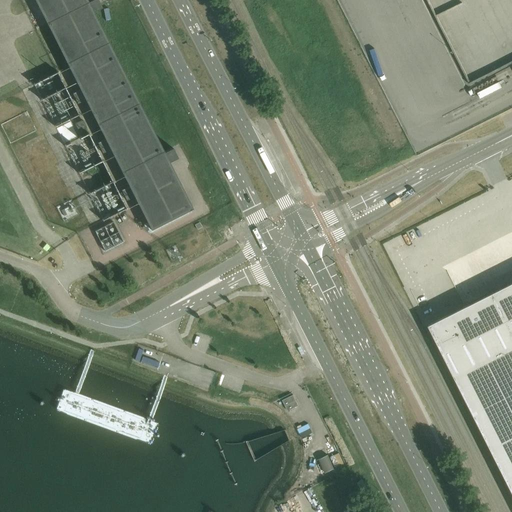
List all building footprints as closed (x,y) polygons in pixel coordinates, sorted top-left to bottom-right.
[(150,229),(151,230),(192,209),(192,208),(191,208),(168,163),(177,158),(172,148),(163,153),(93,12),(102,8),(97,0),(35,0),(42,14),(48,25),(69,67),(81,90),(73,94),(78,104),(86,100),(105,139),(97,143),(103,154),(111,150),(130,186),(122,190),(127,201),(135,197),(151,229),(150,229)] [(55,128),(70,120),(79,115),(57,72),(33,84),(55,128)] [(75,124),(79,131),(87,127),(83,120),(75,124)] [(89,133),(78,138),(64,145),(89,195),(102,221),(127,209),(89,133)] [(114,222),(95,232),(105,252),(124,243),(114,222)] [(511,283),(429,326),(511,490),(511,283)] [(139,349),(134,360),(139,362),(143,351),(139,349)] [(159,363),(142,357),(140,362),(157,368),(159,363)] [(299,406),(293,395),(282,401),(288,411),(299,406)] [(328,456),(319,460),(325,473),(334,469),(328,456)]
